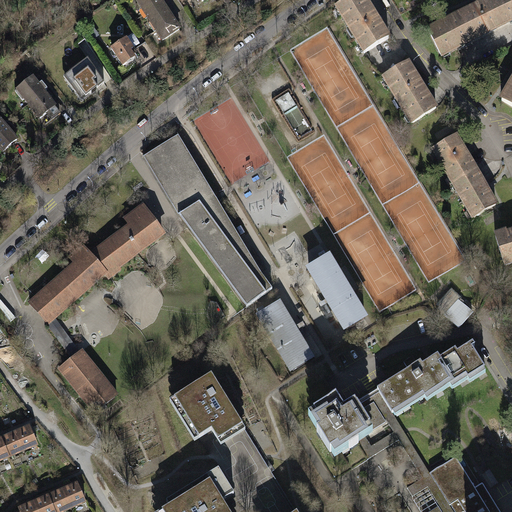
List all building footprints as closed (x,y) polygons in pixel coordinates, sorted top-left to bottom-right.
[(180,29),(160,0),(136,0),(137,0),(163,40),(180,29)] [(364,0),(349,0),(337,8),(365,53),(389,39),(364,0)] [(511,0),(488,0),(476,6),(489,32),(511,20),(511,0)] [(476,6),(428,30),(441,56),(489,32),(476,6)] [(126,39),(111,49),(122,67),(135,59),(131,53),(134,51),(126,39)] [(104,84),(90,61),(65,80),(82,101),(104,84)] [(408,63),(384,78),(412,123),(436,109),(408,63)] [(37,85),(32,79),(15,92),(22,100),(24,99),(41,119),(46,115),(51,120),(60,113),(43,92),(47,89),(41,82),(37,85)] [(511,82),(501,101),(511,106),(511,82)] [(289,93),(276,101),(284,114),(297,106),(289,93)] [(0,120),(0,148),(2,151),(16,140),(0,120)] [(454,183),(476,171),(456,136),(434,149),(454,183)] [(258,269),(178,137),(144,157),(178,215),(246,308),(272,289),(261,273),(258,269)] [(474,218),(496,205),(476,171),(454,183),(474,218)] [(126,220),(130,227),(90,256),(82,247),(70,258),(75,265),(37,299),(35,298),(29,304),(47,324),(53,319),(52,317),(103,274),(108,280),(119,270),(117,268),(161,235),(141,208),(126,220)] [(511,232),(507,235),(506,233),(496,236),(505,265),(511,262),(511,232)] [(328,257),(309,269),(346,331),(365,319),(328,257)] [(450,289),(433,307),(442,315),(456,300),(459,297),(450,289)] [(470,313),(456,300),(442,315),(457,328),(470,313)] [(278,303),(259,315),(293,371),(312,360),(278,303)] [(53,319),(47,324),(74,359),(79,355),(53,319)] [(408,373),(377,392),(390,413),(421,394),(423,397),(446,383),(448,386),(464,376),(466,380),(483,369),(470,348),(454,358),(452,355),(436,364),(434,361),(419,371),(410,357),(401,362),(408,373)] [(74,359),(60,370),(65,377),(67,376),(95,411),(94,412),(95,414),(117,396),(116,395),(115,395),(86,360),(88,359),(82,352),(79,355),(74,359)] [(219,441),(243,427),(211,376),(175,398),(200,438),(212,430),(219,441)] [(353,403),(358,411),(372,403),(373,402),(391,432),(369,446),(362,435),(354,440),(356,443),(366,459),(396,440),(420,478),(428,474),(390,413),(377,392),(375,388),(352,402),(353,403)] [(315,431),(328,452),(336,447),(337,450),(345,445),(347,449),(356,443),(354,440),(362,435),(360,431),(367,426),(358,411),(353,403),(342,410),(334,397),(311,411),(316,419),(313,421),(318,429),(315,431)] [(370,430),(383,422),(372,403),(358,411),(367,426),(370,430)] [(29,429),(16,434),(23,452),(36,447),(29,429)] [(9,458),(23,452),(16,434),(2,440),(9,458)] [(2,440),(0,440),(0,461),(9,458),(2,440)] [(428,474),(451,511),(497,511),(480,484),(472,489),(453,458),(428,474)] [(159,511),(228,511),(222,501),(234,494),(221,474),(159,511)] [(451,511),(428,474),(420,478),(405,488),(410,497),(426,487),(441,511),(451,511)] [(76,482),(61,488),(70,509),(85,502),(76,482)] [(54,511),(62,511),(70,509),(61,488),(46,494),(54,511)] [(411,501),(418,511),(427,511),(436,507),(426,491),(411,501)] [(54,511),(46,494),(33,500),(37,511),(54,511)] [(20,511),(37,511),(33,500),(18,506),(20,511)]
